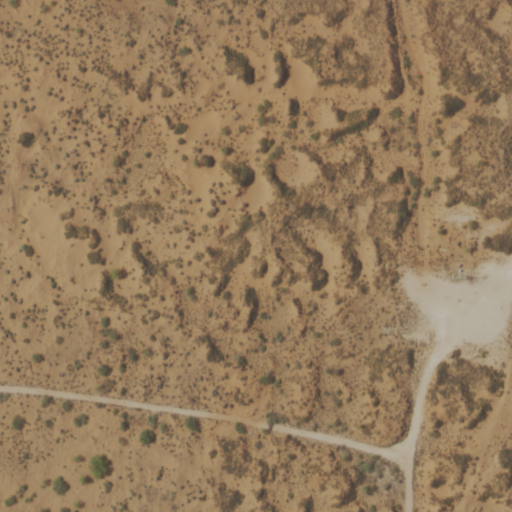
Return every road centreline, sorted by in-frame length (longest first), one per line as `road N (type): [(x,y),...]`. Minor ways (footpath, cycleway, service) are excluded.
road 1 (residential): [(0,391),(106,401),(403,459)]
road 2 (residential): [(511,273),(436,352),(403,459),(414,511)]
